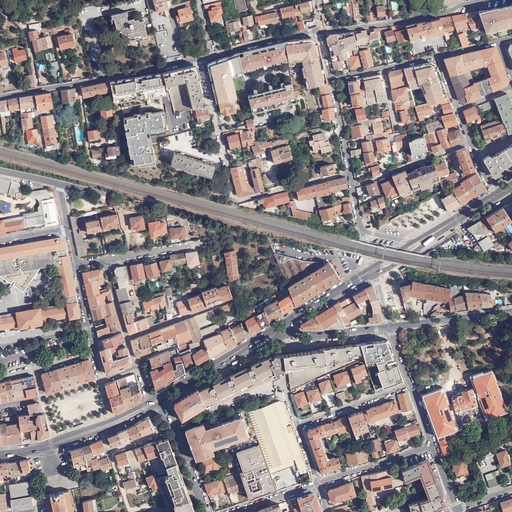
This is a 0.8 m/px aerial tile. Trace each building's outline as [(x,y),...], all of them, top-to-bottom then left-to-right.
[(146,0),(148,6),(154,5),(165,2),(167,9),(168,8),(166,0),(146,0)] [(191,0),(178,4),(173,5),(175,13),(177,12),(177,9),(178,9),(177,7),(192,3),(191,0)] [(234,0),(237,12),(247,9),(247,8),(238,9),(235,0),(234,0)] [(235,0),(238,9),(247,8),(244,0),(235,0)] [(255,14),(262,12),(259,0),(250,0),(252,6),(253,6),(255,14)] [(300,7),(301,12),(310,10),(310,12),(314,11),(311,0),(299,3),(300,7)] [(353,6),(354,19),(356,19),(358,19),(359,23),(360,23),(360,17),(357,0),(352,0),(352,2),(349,2),(350,6),(353,6)] [(223,13),(220,1),(213,3),(214,6),(211,7),(211,8),(208,9),(212,25),(223,22),(222,18),(221,18),(220,14),(223,13)] [(148,6),(150,13),(167,9),(165,2),(154,5),(148,6)] [(511,3),(478,11),(489,41),(511,35),(511,3)] [(282,16),(282,17),(295,14),(293,8),(292,5),(279,8),(282,16)] [(377,15),(386,15),(384,5),(377,6),(377,15)] [(176,15),(177,20),(180,19),(181,22),(193,18),(190,6),(188,7),(187,6),(185,6),(186,7),(178,9),(179,14),(176,15)] [(136,13),(136,9),(123,12),(110,15),(111,19),(113,18),(116,31),(120,30),(122,37),(129,35),(130,37),(141,35),(142,36),(146,35),(143,20),(138,21),(138,19),(134,20),(133,18),(127,19),(126,16),(136,13)] [(266,11),(269,23),(278,20),(276,11),(275,9),(266,11)] [(255,18),(256,22),(258,21),(259,25),(269,23),(266,11),(255,14),(254,14),(255,18)] [(4,21),(9,19),(5,13),(1,16),(4,21)] [(466,28),(470,26),(468,19),(466,13),(453,16),(452,16),(453,21),(456,29),(466,26),(466,28)] [(241,25),(245,24),(250,23),(251,27),(254,26),(252,18),(255,18),(254,14),(249,15),(240,18),(240,21),(241,25)] [(481,26),(483,25),(479,16),(479,14),(468,19),(470,26),(473,32),(482,29),(481,26)] [(445,33),(447,40),(450,39),(448,35),(454,33),(451,22),(453,21),(452,16),(440,19),(444,32),(445,33)] [(225,21),(227,32),(240,29),(239,22),(240,21),(240,18),(228,21),(225,21)] [(410,40),(417,37),(421,37),(421,35),(425,34),(427,37),(436,34),(444,32),(440,19),(436,19),(425,23),(424,21),(416,24),(416,23),(414,23),(405,26),(406,28),(407,29),(410,40)] [(70,26),(70,24),(62,25),(49,27),(50,32),(51,35),(57,34),(58,33),(57,30),(70,26)] [(378,37),(381,36),(380,34),(379,27),(372,28),(367,29),(370,44),(379,41),(378,37)] [(28,31),(30,40),(32,40),(35,54),(44,53),(43,49),(40,38),(40,34),(38,29),(29,31),(28,31)] [(74,45),(71,29),(65,30),(66,34),(57,36),(60,49),(74,45)] [(358,47),(370,44),(367,29),(354,31),(358,47)] [(388,45),(397,43),(393,30),(393,29),(389,30),(384,31),(385,33),(388,45)] [(398,43),(410,40),(407,29),(395,32),(398,43)] [(347,50),(358,47),(354,31),(330,34),(327,37),(329,44),(333,44),(333,47),(330,48),(331,55),(338,53),(340,59),(348,57),(347,50)] [(463,47),(468,46),(464,33),(458,34),(463,47)] [(40,38),(43,49),(52,47),(50,36),(46,36),(46,34),(43,35),(44,37),(40,38)] [(317,42),(311,37),(284,42),(288,61),(302,59),(309,88),(316,86),(319,85),(328,82),(317,42)] [(186,58),(195,56),(194,50),(189,51),(186,40),(182,41),(186,58)] [(208,52),(215,51),(213,40),(206,41),(208,52)] [(239,58),(242,70),(246,69),(288,61),(284,42),(275,44),(276,47),(277,47),(277,49),(276,49),(275,48),(252,54),(252,56),(249,56),(246,56),(246,57),(239,58)] [(242,52),(238,54),(239,58),(246,57),(246,56),(249,56),(252,56),(252,54),(275,48),(276,49),(277,49),(277,47),(276,47),(275,44),(245,51),(242,52)] [(17,47),(12,48),(15,62),(26,59),(24,49),(18,51),(17,47)] [(483,65),(450,75),(460,101),(464,102),(506,85),(508,80),(496,47),(478,51),(483,65)] [(359,51),(364,67),(373,65),(369,48),(359,51)] [(444,59),(450,75),(483,65),(478,51),(444,59)] [(331,55),(333,61),(340,59),(338,53),(331,55)] [(238,54),(209,63),(208,63),(208,64),(207,65),(207,66),(210,82),(213,81),(213,84),(211,84),(216,103),(218,102),(235,98),(237,97),(232,78),(244,75),(242,70),(238,54)] [(361,65),(359,55),(348,58),(350,68),(361,65)] [(337,69),(343,68),(342,60),(332,62),(334,69),(337,68),(337,69)] [(431,62),(403,68),(407,81),(409,80),(411,87),(411,88),(421,86),(427,103),(448,98),(436,65),(431,62)] [(190,110),(205,106),(202,95),(198,79),(200,78),(199,76),(197,68),(193,66),(178,68),(164,71),(167,90),(168,90),(174,113),(190,110)] [(407,81),(403,68),(390,71),(389,73),(392,88),(405,83),(406,85),(408,84),(408,87),(411,87),(409,80),(407,81)] [(110,81),(112,91),(114,103),(120,102),(119,99),(124,98),(125,102),(131,101),(130,97),(136,96),(137,101),(150,98),(151,106),(158,108),(163,107),(161,98),(166,97),(169,97),(167,90),(164,71),(159,72),(110,81)] [(364,81),(365,90),(365,91),(385,87),(382,75),(381,74),(378,74),(378,77),(376,77),(376,78),(375,79),(374,75),(363,77),(364,81)] [(24,76),(26,88),(35,87),(32,75),(24,76)] [(359,78),(352,79),(352,81),(348,81),(350,93),(360,91),(359,82),(364,81),(363,77),(359,78)] [(110,81),(81,87),(83,97),(112,91),(110,81)] [(248,95),(252,112),(290,103),(289,100),(295,99),(294,96),(294,92),(292,82),(292,81),(284,83),(285,86),(285,89),(286,89),(286,91),(283,91),(282,87),(275,89),(275,91),(268,93),(267,90),(259,92),(260,95),(252,97),(252,94),(248,95)] [(330,93),(328,82),(319,85),(319,88),(321,96),(330,93)] [(368,104),(388,101),(385,87),(365,91),(368,104)] [(406,87),(392,90),(395,101),(408,98),(406,87)] [(74,101),(79,100),(77,88),(61,90),(63,103),(68,102),(74,101)] [(35,95),(37,109),(53,107),(50,92),(35,95)] [(324,107),(332,105),(331,99),(332,99),(330,93),(321,96),(324,107)] [(354,106),(354,108),(363,105),(363,101),(364,101),(364,100),(366,99),(365,96),(363,96),(363,95),(361,95),(361,93),(351,94),(353,106),(354,106)] [(511,131),(511,107),(507,94),(496,99),(495,99),(503,120),(498,122),(497,120),(480,126),(477,128),(478,131),(481,130),(484,137),(481,138),(481,141),(507,132),(508,133),(511,131)] [(19,97),(20,106),(20,109),(21,113),(28,112),(26,100),(30,99),(30,95),(20,97),(19,97)] [(8,99),(9,110),(20,109),(20,106),(19,97),(8,99)] [(235,98),(218,102),(221,111),(222,111),(224,115),(242,111),(240,103),(236,104),(235,98)] [(427,103),(416,106),(420,121),(420,122),(441,116),(453,112),(448,98),(427,103)] [(0,110),(0,113),(2,125),(5,124),(3,116),(9,115),(9,110),(8,99),(0,101),(0,110)] [(414,99),(412,100),(395,104),(397,111),(399,111),(400,114),(398,114),(398,118),(401,117),(402,120),(410,118),(410,114),(407,115),(406,108),(410,107),(411,108),(416,106),(414,99)] [(478,107),(480,113),(494,107),(491,101),(478,107)] [(358,121),(358,122),(369,120),(369,118),(366,119),(364,107),(368,106),(368,104),(363,105),(354,108),(350,109),(351,112),(355,111),(357,121),(358,121)] [(190,110),(193,123),(195,122),(193,113),(196,113),(198,123),(204,121),(203,120),(209,118),(208,111),(210,110),(208,105),(205,106),(190,110)] [(463,111),(468,122),(480,117),(475,106),(463,111)] [(111,115),(110,107),(100,109),(101,117),(111,115)] [(330,118),(334,117),(333,107),(322,110),(324,120),(330,119),(330,118)] [(140,163),(141,167),(154,164),(150,140),(146,141),(145,134),(167,130),(164,112),(152,114),(152,111),(145,113),(145,114),(141,115),(141,113),(135,114),(136,116),(125,118),(133,164),(140,163)] [(21,114),(22,128),(33,126),(32,117),(31,112),(27,113),(21,114)] [(429,133),(446,128),(458,124),(453,112),(441,116),(442,119),(426,124),(429,133)] [(43,131),(54,129),(52,117),(54,116),(54,115),(40,117),(43,131)] [(371,124),(371,126),(373,126),(374,132),(383,131),(381,122),(380,122),(379,118),(370,120),(371,124)] [(358,122),(349,125),(350,128),(351,127),(353,137),(366,134),(365,127),(368,126),(368,125),(371,124),(370,120),(369,120),(358,122)] [(254,123),(247,125),(248,129),(252,128),(253,132),(256,131),(254,123)] [(423,135),(423,136),(427,148),(429,154),(461,142),(463,137),(460,130),(448,134),(446,128),(429,133),(424,135),(423,135)] [(23,131),(23,134),(24,133),(25,132),(26,132),(28,144),(39,142),(37,129),(23,131)] [(100,141),(98,129),(87,131),(89,143),(100,141)] [(239,134),(242,146),(253,143),(250,130),(242,132),(243,133),(239,134)] [(406,131),(401,132),(394,133),(390,134),(393,151),(400,150),(399,147),(409,144),(409,142),(406,131)] [(320,149),(321,151),(321,153),(331,150),(328,140),(324,141),(324,139),(325,138),(323,132),(312,135),(313,139),(308,140),(310,145),(312,145),(313,150),(320,149)] [(49,135),(44,135),(46,149),(57,147),(55,135),(55,133),(51,134),(51,135),(49,135)] [(237,133),(227,136),(229,147),(240,144),(237,133)] [(384,136),(373,138),(374,142),(374,143),(377,143),(379,152),(390,149),(387,135),(384,136)] [(423,136),(409,142),(409,144),(411,152),(412,154),(427,148),(423,136)] [(367,139),(362,140),(364,152),(373,150),(375,150),(375,148),(372,149),(371,142),(374,142),(373,138),(367,139)] [(273,149),(271,141),(259,144),(252,146),(254,155),(265,152),(264,150),(269,149),(270,150),(274,163),(292,158),(289,145),(273,149)] [(511,145),(490,158),(488,155),(482,158),(493,176),(499,172),(499,173),(503,171),(504,169),(503,167),(511,161),(511,145)] [(118,146),(91,150),(92,158),(94,158),(94,160),(101,159),(101,160),(109,159),(109,156),(119,154),(118,146)] [(466,173),(474,169),(466,148),(454,152),(455,157),(459,156),(466,173)] [(373,150),(364,152),(365,162),(373,161),(373,163),(378,163),(377,156),(374,156),(373,150)] [(205,179),(208,167),(199,164),(199,163),(196,162),(195,164),(177,158),(177,156),(174,155),(174,157),(168,155),(164,166),(205,179)] [(450,173),(448,167),(447,168),(444,161),(434,165),(439,177),(450,173)] [(373,163),(366,165),(360,166),(361,167),(367,166),(367,168),(369,168),(370,171),(372,170),(373,176),(379,174),(380,174),(378,163),(373,163)] [(434,165),(434,163),(427,166),(429,172),(423,174),(422,172),(421,172),(420,169),(414,171),(407,174),(408,177),(415,193),(433,186),(434,187),(441,184),(439,179),(439,177),(434,165)] [(333,168),(331,164),(320,167),(321,170),(320,171),(321,174),(320,174),(320,176),(336,172),(335,168),(333,168)] [(243,165),(231,168),(234,182),(236,182),(236,183),(238,184),(238,185),(239,185),(240,189),(236,190),(237,195),(240,196),(254,193),(253,187),(251,179),(246,181),(243,165)] [(429,172),(427,166),(420,169),(421,172),(422,172),(423,174),(429,172)] [(256,186),(253,187),(254,193),(264,190),(258,167),(251,169),(253,178),(255,178),(256,186)] [(393,179),(400,195),(404,206),(418,200),(415,193),(408,177),(407,174),(406,170),(392,175),(393,179)] [(459,180),(466,176),(464,172),(456,176),(458,180),(459,180)] [(458,180),(456,176),(455,173),(450,174),(451,175),(439,179),(441,184),(443,189),(450,185),(458,180)] [(480,192),(485,189),(477,175),(476,174),(472,176),(480,192)] [(469,199),(480,192),(472,176),(460,183),(461,185),(469,199)] [(330,191),(347,187),(345,177),(328,181),(330,191)] [(400,195),(393,179),(382,184),(387,196),(391,195),(392,199),(400,195)] [(17,182),(11,180),(14,193),(19,192),(17,182)] [(383,196),(379,180),(367,185),(370,195),(376,193),(378,198),(383,196)] [(316,196),(331,192),(330,191),(328,181),(295,190),(298,200),(315,195),(316,196)] [(437,193),(438,195),(452,188),(450,185),(443,189),(437,193)] [(461,204),(469,199),(461,185),(453,189),(454,193),(461,204)] [(48,195),(46,192),(28,194),(29,207),(47,205),(49,203),(48,195)] [(287,192),(273,196),(275,205),(290,202),(288,195),(287,192)] [(447,212),(461,204),(454,193),(441,200),(446,210),(447,212)] [(433,210),(442,205),(437,195),(427,201),(433,210)] [(273,196),(239,204),(255,208),(254,204),(263,202),(264,206),(265,206),(265,207),(275,205),(273,196)] [(343,204),(350,202),(349,196),(342,198),(342,199),(333,201),(334,206),(343,204)] [(383,196),(378,198),(370,201),(372,207),(380,205),(381,208),(385,206),(383,196)] [(317,199),(319,210),(334,206),(333,201),(332,199),(325,201),(324,198),(317,199)] [(293,217),(323,224),(319,210),(316,211),(316,214),(295,209),(293,201),(290,202),(291,207),(292,213),(293,217)] [(345,213),(352,211),(350,202),(343,204),(344,208),(345,213)] [(323,224),(324,224),(337,221),(335,211),(344,208),(343,204),(334,206),(319,210),(323,224)] [(503,206),(486,216),(494,228),(495,230),(511,220),(503,206)] [(96,210),(70,216),(79,256),(85,255),(80,233),(100,229),(99,219),(86,222),(86,223),(79,225),(77,218),(97,213),(97,212),(96,210)] [(166,213),(167,218),(167,222),(174,221),(173,214),(172,214),(172,212),(166,213)] [(119,224),(117,213),(101,217),(103,228),(119,224)] [(130,226),(131,230),(144,228),(142,215),(135,216),(135,214),(131,215),(130,217),(131,226),(130,226)] [(0,234),(6,234),(5,231),(26,227),(26,226),(24,216),(0,220),(0,234)] [(486,216),(480,220),(487,232),(494,228),(486,216)] [(389,221),(388,217),(375,221),(377,227),(389,221)] [(167,235),(165,221),(159,222),(159,220),(157,221),(157,219),(151,220),(151,222),(148,222),(151,236),(163,235),(163,236),(166,236),(166,235),(167,235)] [(480,220),(473,224),(479,233),(484,232),(484,233),(486,233),(486,232),(487,232),(480,220)] [(467,227),(469,229),(474,233),(474,234),(479,233),(473,224),(467,227)] [(186,238),(184,227),(170,229),(172,242),(182,240),(182,239),(186,238)] [(495,243),(489,234),(482,238),(489,249),(496,246),(495,243)] [(69,318),(80,316),(77,299),(64,239),(60,237),(0,247),(0,329),(4,329),(2,318),(0,317),(0,276),(23,292),(24,290),(27,285),(33,277),(31,275),(38,266),(40,267),(56,264),(60,281),(65,302),(66,302),(66,305),(55,307),(56,318),(68,316),(69,318)] [(479,240),(485,251),(486,251),(489,249),(482,238),(479,240)] [(223,257),(221,249),(211,251),(214,268),(220,267),(218,258),(223,257)] [(238,273),(235,249),(224,252),(226,256),(229,280),(231,279),(231,280),(235,280),(235,279),(237,278),(238,279),(239,279),(239,273),(238,273)] [(186,261),(185,251),(173,253),(169,254),(172,264),(186,261)] [(273,252),(256,257),(257,262),(255,263),(257,267),(260,266),(259,262),(276,257),(274,253),(273,252)] [(199,262),(197,253),(187,255),(189,264),(187,264),(188,268),(194,267),(194,263),(199,262)] [(320,267),(317,262),(313,261),(304,260),(303,260),(292,257),(274,253),(276,257),(287,286),(320,267)] [(173,268),(170,258),(159,261),(162,271),(173,268)] [(152,263),(151,261),(144,263),(149,280),(156,278),(156,276),(159,275),(155,262),(152,263)] [(339,279),(330,263),(329,262),(328,262),(327,262),(323,264),(323,265),(333,283),(339,279)] [(145,278),(142,263),(131,265),(134,280),(145,278)] [(114,270),(119,287),(132,284),(128,264),(116,267),(114,270)] [(333,283),(323,265),(323,264),(320,267),(287,286),(294,305),(333,283)] [(33,277),(40,267),(38,266),(31,275),(33,277)] [(82,272),(85,282),(103,278),(101,268),(82,272)] [(88,297),(109,290),(109,288),(99,291),(97,285),(105,283),(103,278),(85,282),(88,297)] [(49,309),(55,307),(66,305),(66,302),(65,302),(60,281),(58,282),(62,303),(39,307),(40,310),(49,309)] [(413,284),(402,286),(404,297),(411,297),(411,295),(426,298),(428,298),(428,284),(414,281),(413,284)] [(232,296),(230,290),(228,282),(226,283),(227,285),(219,288),(217,283),(215,284),(216,286),(221,300),(232,296)] [(130,300),(132,299),(137,298),(133,284),(132,284),(119,287),(115,289),(120,303),(130,300)] [(369,301),(376,299),(375,295),(371,284),(359,292),(362,300),(368,298),(369,301)] [(401,284),(393,286),(394,290),(390,291),(390,294),(388,295),(390,304),(392,303),(393,306),(400,304),(406,303),(405,300),(404,297),(402,286),(401,284)] [(428,298),(434,299),(446,301),(461,290),(459,288),(451,286),(450,288),(428,284),(428,298)] [(27,285),(24,290),(28,293),(31,302),(33,302),(31,288),(27,285)] [(166,296),(172,294),(170,286),(164,288),(165,292),(166,295),(166,296)] [(207,305),(221,300),(216,286),(202,291),(207,305)] [(294,305),(287,286),(275,294),(282,312),(294,305)] [(456,297),(450,302),(452,311),(468,307),(470,308),(472,307),(466,289),(463,291),(464,295),(456,297)] [(466,289),(472,307),(487,306),(484,290),(466,289)] [(109,302),(112,301),(109,290),(88,297),(90,308),(105,304),(103,295),(107,294),(109,302)] [(192,311),(207,305),(202,291),(201,290),(198,291),(199,294),(191,297),(189,294),(186,295),(188,299),(192,311)] [(484,290),(487,306),(493,305),(497,304),(496,299),(495,298),(493,298),(492,290),(484,290)] [(362,300),(359,292),(345,299),(354,312),(359,310),(365,307),(364,304),(362,300)] [(269,321),(282,312),(275,294),(261,302),(264,309),(269,321)] [(153,299),(156,308),(166,305),(163,296),(155,299),(153,295),(151,295),(153,299)] [(147,311),(156,308),(153,299),(143,303),(147,311)] [(181,314),(192,311),(188,299),(177,302),(181,314)] [(354,312),(345,299),(339,302),(344,312),(348,320),(356,316),(354,312)] [(379,311),(376,299),(369,301),(369,305),(371,309),(372,313),(379,311)] [(120,303),(123,314),(131,311),(133,310),(130,300),(120,303)] [(105,316),(116,312),(112,301),(109,302),(105,304),(90,308),(93,320),(105,316)] [(261,325),(269,321),(264,309),(261,302),(253,307),(255,312),(256,313),(261,325)] [(344,312),(339,302),(333,305),(339,314),(344,312)] [(230,310),(228,304),(212,310),(215,316),(217,321),(219,320),(217,315),(230,310)] [(339,314),(333,305),(315,316),(323,329),(344,327),(338,315),(339,314)] [(42,321),(51,320),(49,309),(40,310),(39,307),(16,312),(17,315),(8,316),(10,327),(19,326),(19,328),(27,326),(27,327),(34,326),(34,325),(42,323),(42,321)] [(249,332),(261,325),(256,313),(251,316),(251,314),(255,312),(253,307),(242,314),(249,332)] [(215,316),(212,310),(194,316),(197,323),(215,316)] [(123,314),(126,324),(134,321),(133,317),(131,311),(123,314)] [(381,321),(379,311),(372,313),(373,318),(368,319),(369,323),(381,321)] [(111,324),(118,321),(116,312),(105,316),(107,326),(111,324)] [(344,327),(351,326),(348,320),(344,312),(339,314),(338,315),(344,327)] [(2,318),(4,329),(10,327),(8,316),(2,318)] [(141,330),(149,327),(146,318),(146,316),(138,319),(141,330)] [(197,323),(194,316),(173,324),(176,335),(177,342),(178,346),(188,343),(202,337),(202,339),(203,339),(202,336),(200,330),(197,323)] [(323,329),(315,316),(308,320),(305,329),(323,329)] [(246,334),(240,318),(235,320),(237,325),(232,328),(230,322),(227,323),(229,327),(229,328),(235,341),(246,334)] [(121,329),(118,321),(111,324),(111,325),(104,327),(96,329),(98,336),(121,329)] [(129,334),(137,331),(134,321),(126,324),(129,334)] [(220,329),(218,325),(217,323),(200,330),(202,336),(217,330),(220,329)] [(500,331),(497,323),(488,326),(491,334),(500,331)] [(176,335),(173,324),(160,329),(163,339),(176,335)] [(226,346),(235,341),(229,328),(229,327),(228,327),(228,328),(220,331),(226,346)] [(163,339),(160,329),(149,333),(152,343),(153,343),(156,342),(163,339)] [(209,356),(226,346),(220,331),(220,329),(217,330),(218,333),(203,339),(202,339),(209,356)] [(109,345),(124,340),(122,332),(101,339),(103,348),(109,345)] [(141,348),(149,345),(152,344),(152,343),(149,333),(138,337),(141,348)] [(177,342),(176,335),(163,339),(156,342),(159,349),(177,342)] [(130,340),(134,351),(141,348),(138,337),(130,340)] [(196,365),(209,356),(202,339),(202,337),(188,343),(190,346),(190,347),(197,345),(199,350),(196,351),(194,348),(190,349),(191,350),(192,353),(191,353),(196,365)] [(111,351),(126,346),(124,340),(109,345),(111,351)] [(378,341),(361,344),(362,347),(366,359),(367,361),(374,384),(382,381),(384,387),(403,380),(389,340),(384,341),(378,342),(378,341)] [(289,375),(290,380),(338,355),(359,348),(357,344),(338,346),(336,347),(319,349),(320,350),(279,355),(274,355),(271,357),(270,358),(271,360),(267,361),(266,358),(253,365),(254,368),(251,369),(250,369),(247,370),(246,368),(233,375),(234,377),(230,379),(230,378),(226,380),(225,378),(224,379),(211,384),(212,387),(208,389),(209,389),(205,391),(204,388),(197,391),(203,406),(203,407),(210,404),(214,403),(213,402),(217,400),(230,394),(235,392),(235,393),(238,391),(238,390),(251,384),(255,382),(255,383),(259,381),(258,380),(271,374),(276,372),(275,370),(278,369),(279,371),(281,375),(289,375)] [(136,357),(151,351),(149,345),(141,348),(134,351),(136,357)] [(119,357),(129,354),(126,346),(111,351),(112,354),(115,353),(115,352),(118,351),(119,353),(116,354),(117,358),(119,357)] [(179,350),(178,346),(171,349),(173,356),(174,357),(180,355),(179,350)] [(290,380),(290,385),(291,390),(296,388),(303,385),(316,380),(330,374),(348,366),(363,360),(366,359),(362,347),(359,348),(338,355),(290,380)] [(170,357),(168,350),(158,353),(161,363),(163,363),(165,362),(165,361),(170,359),(170,357)] [(185,371),(196,365),(191,353),(192,353),(191,350),(181,354),(185,371)] [(161,363),(158,353),(149,357),(152,366),(161,363)] [(181,374),(185,372),(180,355),(174,357),(173,357),(176,368),(173,369),(175,377),(181,374)] [(88,359),(72,364),(77,384),(94,379),(95,377),(90,359),(88,359)] [(156,389),(175,377),(173,369),(170,360),(165,362),(163,363),(164,367),(158,370),(157,367),(150,369),(156,389)] [(77,384),(72,364),(57,369),(63,388),(77,384)] [(358,366),(357,365),(352,367),(355,376),(354,376),(356,382),(357,382),(362,381),(362,380),(369,378),(368,375),(368,374),(365,364),(358,366)] [(331,375),(348,368),(348,366),(330,374),(331,375)] [(63,388),(57,369),(42,373),(42,375),(46,392),(48,393),(63,388)] [(335,375),(339,385),(351,381),(347,371),(335,375)] [(126,376),(134,402),(142,397),(135,373),(134,373),(126,376)] [(33,375),(22,378),(25,387),(37,385),(35,376),(33,375)] [(121,393),(125,407),(134,402),(126,376),(123,377),(120,379),(117,380),(119,386),(121,393)] [(11,380),(15,399),(27,397),(25,387),(22,378),(11,380)] [(4,382),(7,400),(15,399),(11,380),(4,382)] [(105,384),(107,391),(119,386),(117,380),(105,384)] [(323,393),(324,393),(328,391),(330,393),(333,391),(330,380),(320,383),(323,393)] [(374,384),(375,390),(384,387),(382,381),(374,384)] [(25,387),(27,397),(37,395),(38,394),(38,393),(37,385),(25,387)] [(485,408),(494,405),(500,403),(503,403),(501,398),(499,399),(498,398),(492,400),(487,385),(473,389),(472,388),(459,392),(460,395),(453,397),(457,409),(448,412),(454,429),(463,426),(460,415),(474,411),(475,415),(486,411),(485,408)] [(107,391),(109,397),(121,393),(119,386),(107,391)] [(322,399),(318,388),(308,392),(312,402),(322,399)] [(187,394),(194,412),(203,406),(197,391),(196,389),(187,394)] [(304,392),(295,395),(299,407),(308,403),(304,392)] [(337,394),(339,401),(347,398),(345,392),(337,394)] [(408,392),(399,395),(404,411),(413,408),(408,392)] [(113,413),(125,407),(121,393),(109,397),(113,413)] [(174,405),(181,420),(194,412),(187,394),(174,402),(174,405)] [(272,403),(271,398),(247,408),(259,440),(269,468),(295,460),(297,466),(300,476),(302,475),(303,478),(308,476),(285,404),(283,402),(283,401),(280,400),(272,403)] [(399,411),(395,400),(389,403),(387,402),(384,403),(383,404),(374,408),(374,407),(370,408),(370,409),(364,411),(368,422),(379,418),(379,419),(389,416),(388,415),(399,411)] [(35,413),(43,413),(40,404),(39,403),(27,405),(29,414),(35,413)] [(369,429),(363,411),(348,416),(354,434),(355,434),(358,433),(357,431),(361,430),(364,429),(364,430),(368,429),(369,429)] [(37,438),(48,436),(43,413),(35,413),(35,419),(37,438)] [(436,414),(430,416),(435,427),(440,426),(436,414)] [(20,416),(20,423),(21,441),(31,439),(29,420),(29,415),(20,416)] [(204,424),(186,430),(191,445),(197,459),(215,453),(213,448),(249,436),(242,416),(205,428),(204,424)] [(337,430),(338,433),(350,429),(345,417),(340,418),(341,419),(334,421),(337,430)] [(148,418),(136,424),(142,435),(154,430),(148,418)] [(31,439),(37,438),(35,419),(29,419),(29,420),(31,439)] [(337,430),(334,421),(334,420),(330,422),(330,423),(322,425),(325,434),(337,430)] [(407,426),(406,424),(405,424),(409,436),(410,436),(420,433),(416,423),(417,423),(416,422),(411,424),(411,425),(407,426)] [(20,423),(19,423),(6,425),(7,443),(21,441),(20,423)] [(136,424),(126,428),(131,439),(142,435),(136,424)] [(409,436),(405,424),(403,425),(404,427),(395,431),(400,445),(404,444),(403,443),(401,443),(400,439),(404,438),(404,439),(409,438),(408,437),(409,436)] [(323,471),(341,466),(339,457),(327,461),(319,436),(325,434),(322,425),(310,430),(308,431),(308,433),(320,469),(322,468),(323,471)] [(131,439),(126,428),(118,432),(121,442),(131,439)] [(121,442),(118,432),(107,437),(111,446),(121,442)] [(382,432),(377,434),(378,439),(369,441),(374,457),(379,455),(378,451),(383,449),(380,441),(383,440),(382,432)] [(443,435),(438,437),(444,452),(447,450),(443,439),(445,439),(443,435)] [(174,503),(188,499),(165,439),(155,442),(159,454),(166,474),(167,476),(155,480),(158,489),(165,506),(174,503)] [(390,439),(387,440),(388,442),(386,442),(389,454),(394,452),(393,451),(400,449),(396,439),(391,440),(390,439)] [(94,456),(95,459),(98,458),(107,455),(101,440),(90,444),(94,456)] [(269,468),(259,440),(230,449),(231,452),(237,471),(240,470),(242,473),(243,477),(247,489),(250,498),(276,489),(271,474),(269,468)] [(159,454),(155,442),(143,446),(147,459),(159,454)] [(81,447),(85,459),(94,456),(90,444),(81,447)] [(143,446),(143,444),(141,445),(141,447),(135,448),(135,446),(133,447),(138,461),(147,459),(143,446)] [(85,462),(86,462),(85,459),(81,447),(70,450),(74,465),(75,465),(76,466),(85,463),(85,462)] [(126,449),(124,449),(125,452),(128,462),(129,464),(138,461),(133,447),(132,447),(132,449),(126,451),(126,449)] [(493,455),(490,448),(481,451),(483,458),(493,455)] [(511,463),(506,448),(496,452),(501,466),(511,463)] [(365,450),(347,454),(349,464),(367,460),(365,450)] [(128,462),(125,452),(115,455),(118,465),(128,462)] [(202,460),(206,471),(217,467),(218,468),(223,466),(220,458),(221,458),(220,455),(219,455),(219,454),(202,460)] [(100,468),(101,470),(111,466),(108,457),(98,460),(100,468)] [(95,459),(90,460),(93,470),(100,468),(98,460),(98,458),(95,459)] [(469,472),(463,458),(452,463),(457,474),(463,472),(464,474),(469,472)] [(428,459),(402,470),(404,474),(404,475),(406,480),(422,474),(431,498),(415,504),(415,503),(409,504),(411,509),(410,509),(411,511),(425,511),(439,507),(439,506),(444,504),(442,500),(443,500),(428,459)] [(27,460),(19,461),(23,473),(24,478),(27,478),(31,477),(27,460)] [(295,460),(269,468),(271,474),(297,466),(295,460)] [(19,461),(9,462),(10,478),(12,478),(12,474),(23,473),(19,461)] [(9,462),(1,463),(3,479),(10,478),(9,462)] [(76,466),(76,471),(86,469),(86,471),(89,470),(89,467),(87,467),(86,462),(85,462),(85,463),(76,466)] [(391,476),(390,469),(362,476),(370,508),(378,506),(374,490),(393,485),(404,484),(402,470),(398,471),(399,474),(391,476)] [(504,483),(499,470),(486,474),(490,487),(504,483)] [(225,482),(243,477),(242,473),(224,479),(225,482)] [(131,480),(122,483),(124,489),(136,486),(135,484),(132,474),(127,476),(128,479),(130,478),(131,480)] [(152,491),(158,489),(155,480),(155,478),(153,474),(144,477),(147,486),(150,485),(152,491)] [(230,495),(247,489),(243,477),(225,482),(230,495)] [(221,479),(205,484),(209,494),(219,491),(219,492),(224,490),(221,479)] [(33,506),(27,481),(9,485),(11,500),(10,500),(11,509),(33,506)] [(357,497),(352,482),(339,486),(330,489),(329,492),(329,493),(333,504),(345,500),(346,501),(357,497)] [(73,511),(73,510),(74,510),(73,507),(72,508),(71,503),(72,503),(72,502),(71,502),(70,498),(71,497),(71,496),(69,496),(68,491),(70,491),(69,490),(68,490),(68,489),(67,489),(67,490),(63,491),(62,491),(61,491),(62,492),(58,492),(52,493),(52,494),(50,494),(50,493),(49,493),(49,495),(46,495),(46,494),(44,495),(44,496),(43,496),(43,497),(45,497),(45,501),(45,503),(46,503),(47,507),(46,507),(46,509),(47,509),(48,511),(73,511)] [(313,493),(298,498),(299,500),(299,501),(302,511),(321,511),(315,493),(313,493)] [(93,498),(82,501),(83,511),(126,511),(123,499),(121,500),(121,496),(120,496),(119,496),(119,494),(98,497),(93,498)] [(301,511),(297,500),(297,498),(296,497),(290,500),(294,511),(301,511)] [(504,511),(511,509),(511,498),(501,502),(502,507),(501,507),(503,511),(504,511)] [(175,510),(168,511),(193,511),(188,499),(174,503),(175,510)] [(281,511),(279,504),(279,503),(253,511),(281,511)]
